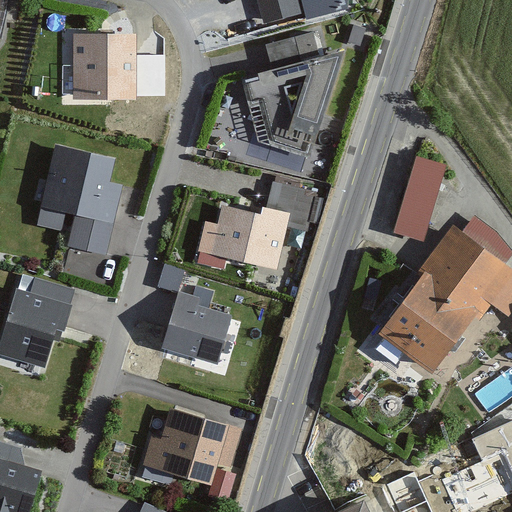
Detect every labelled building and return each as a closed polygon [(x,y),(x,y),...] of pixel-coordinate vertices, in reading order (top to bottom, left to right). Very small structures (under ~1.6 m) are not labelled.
[(348,8),(346,0),(301,0),(307,19),(348,8)] [(366,29),(354,25),(348,43),(360,47),(366,29)] [(265,67),(239,75),(245,99),(256,96),(268,136),(306,149),(339,48),(320,54),(312,27),(258,42),(265,67)] [(137,33),(73,34),(74,99),(137,99),(137,33)] [(110,156),(52,142),(36,204),(110,223),(120,184),(104,180),(110,156)] [(445,166),(412,157),(391,233),(424,242),(445,166)] [(262,213),(221,203),(209,250),(272,266),(282,228),(304,234),(315,189),(271,178),(262,213)] [(415,272),(474,312),(479,305),(500,320),(511,303),(511,271),(502,264),(511,250),(511,249),(469,219),(457,235),(447,228),(415,272)] [(166,258),(159,278),(177,284),(184,265),(166,258)] [(431,371),(474,312),(415,272),(373,329),(431,371)] [(29,292),(11,286),(0,321),(0,355),(43,370),(70,285),(34,274),(29,292)] [(203,296),(175,288),(159,346),(212,360),(225,314),(200,307),(203,296)] [(229,361),(243,314),(229,310),(215,357),(229,361)] [(235,429),(165,407),(155,439),(143,436),(134,465),(205,488),(212,465),(223,469),(235,429)] [(511,511),(511,479),(489,430),(394,473),(412,511),(511,511)] [(18,444),(0,438),(0,511),(21,511),(33,472),(12,466),(18,444)] [(367,511),(361,498),(328,511),(367,511)] [(168,511),(133,500),(128,511),(168,511)]
